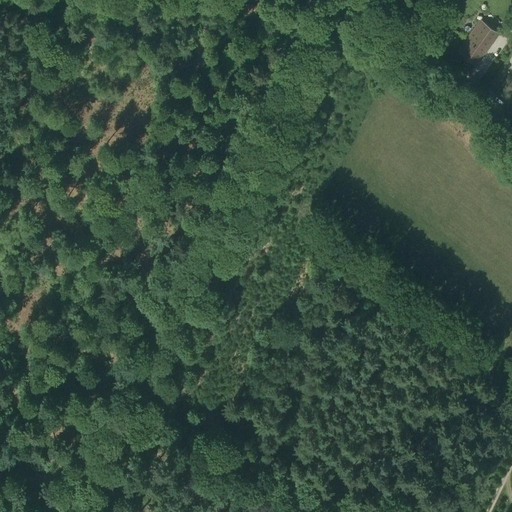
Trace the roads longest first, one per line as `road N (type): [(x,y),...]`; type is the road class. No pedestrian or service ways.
road 1 (track): [(82,511),(139,417),(323,39)]
road 2 (unclassified): [(511,136),(476,89),(389,24),(333,4),(286,0)]
road 3 (track): [(360,511),(139,417)]
